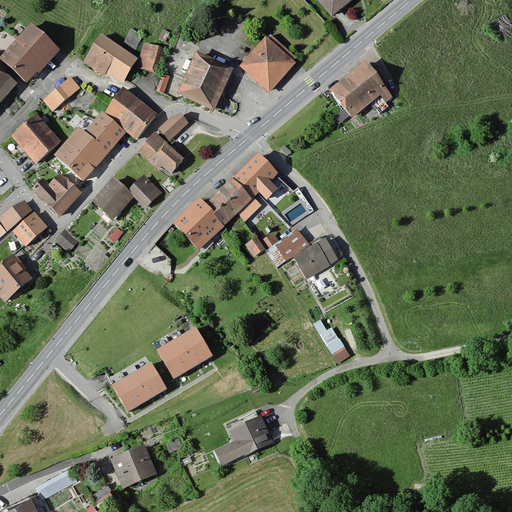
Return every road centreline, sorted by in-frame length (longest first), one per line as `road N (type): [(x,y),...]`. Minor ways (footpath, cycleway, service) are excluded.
road 1 (residential): [(250,136),(329,219),(376,304),(391,355),(344,369),(284,414)]
road 2 (secondary): [(250,136),(171,206),(0,414)]
road 3 (unclassified): [(174,108),(59,228),(25,190)]
road 4 (residential): [(0,137),(64,66),(174,108)]
road 5 (secondary): [(411,0),(250,136)]
road 6 (track): [(511,335),(391,355)]
